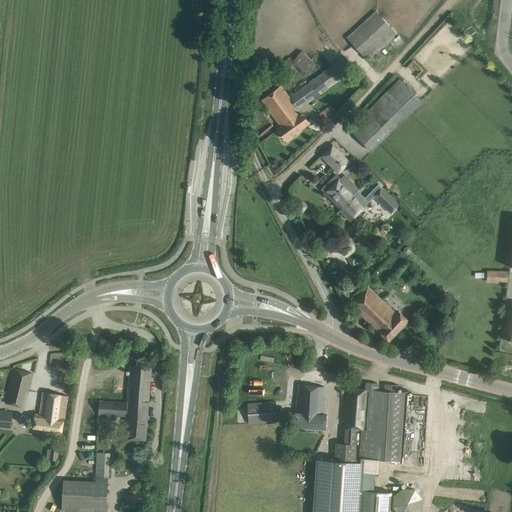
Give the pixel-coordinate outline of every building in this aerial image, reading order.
[(397,34),(376,11),(347,38),(366,58),(368,56),(370,58),(397,34)] [(305,75),(316,64),(302,51),(293,60),(289,57),(279,68),(287,76),(296,66),(305,75)] [(309,123),(302,113),(299,110),(304,106),(354,69),(345,56),(309,82),(289,96),(288,93),(281,85),(261,100),(281,127),(278,129),(286,139),(309,123)] [(421,101),(407,86),(400,79),(349,129),(371,151),(421,101)] [(328,107),(319,114),(324,121),(334,114),(328,107)] [(350,162),(333,145),(322,156),(338,173),(350,162)] [(336,174),(321,189),(340,209),(346,204),(344,202),(358,189),(344,175),(341,178),(336,174)] [(395,199),(382,187),(373,197),(386,209),(395,199)] [(341,209),(340,210),(350,221),(369,202),(357,191),(359,189),(358,189),(344,202),(346,204),(340,209),(341,209)] [(508,271),(487,270),(487,283),(508,283),(508,271)] [(389,340),(408,320),(399,311),(396,313),(366,283),(348,302),(389,340)] [(99,401),(99,410),(98,416),(116,417),(117,415),(125,415),(124,438),(135,438),(145,439),(151,367),(130,365),(127,402),(99,401)] [(13,369),(9,387),(26,391),(28,391),(30,383),(33,373),(13,369)] [(365,389),(348,388),(344,429),(345,429),(344,443),(335,443),(334,460),(316,459),(312,511),(360,511),(362,490),(363,472),(364,458),(370,458),(369,464),(377,465),(377,459),(399,461),(404,392),(398,392),(398,385),(385,384),(384,391),(378,390),(379,386),(377,386),(377,383),(366,382),(365,389)] [(324,429),(325,415),(321,414),(324,386),(298,384),(295,412),(294,412),(293,426),(324,429)] [(67,415),(68,406),(69,396),(43,392),(40,414),(35,413),(33,428),(61,432),(64,414),(67,415)] [(248,404),(249,423),(277,421),(276,402),(248,404)] [(0,426),(11,428),(13,412),(0,410),(0,426)] [(49,459),(57,460),(59,448),(50,447),(49,459)] [(109,477),(110,453),(97,453),(95,477),(109,477)] [(63,479),(62,510),(99,511),(106,511),(108,478),(96,477),(96,481),(63,479)] [(422,498),(415,489),(403,487),(394,495),(393,506),(397,511),(418,511),(421,510),(422,498)] [(134,505),(144,497),(138,488),(127,495),(128,496),(125,499),(128,504),(131,502),(134,505)] [(389,511),(391,492),(362,490),(360,511),(389,511)]
